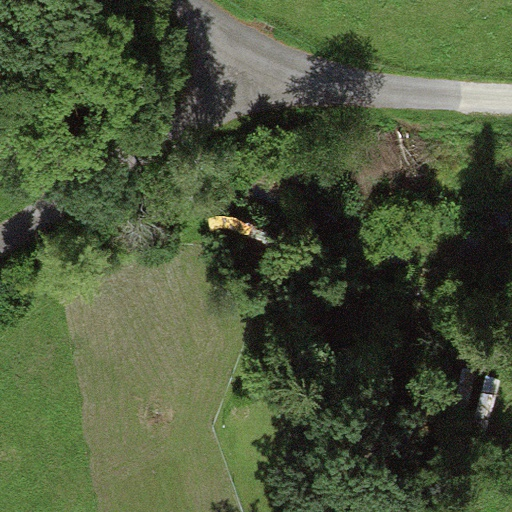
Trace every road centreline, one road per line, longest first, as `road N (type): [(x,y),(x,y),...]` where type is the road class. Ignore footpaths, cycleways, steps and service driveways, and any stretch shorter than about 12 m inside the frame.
road 1 (track): [(0,249),(295,60)]
road 2 (track): [(295,60),(511,82)]
